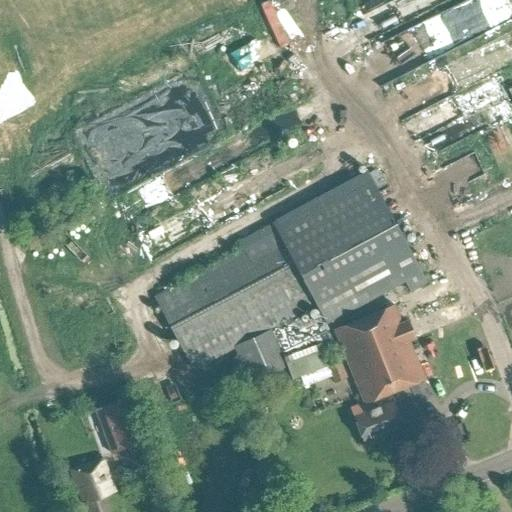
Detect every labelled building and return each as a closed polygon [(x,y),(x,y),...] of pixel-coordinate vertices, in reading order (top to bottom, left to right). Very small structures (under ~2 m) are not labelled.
[(419,271),(365,171),(270,222),(275,231),(153,297),(192,369),(233,347),(237,356),(230,359),(243,386),(287,366),(269,328),(315,304),(325,323),(380,293),(403,280),(409,292),(426,283),(419,271)] [(475,200),(481,213),(510,200),(504,187),(475,200)] [(401,321),(394,304),(333,329),(366,410),(352,416),(363,442),(403,425),(389,392),(423,378),(408,340),(414,338),(406,319),(401,321)] [(334,383),(348,377),(341,360),(327,366),(334,383)] [(126,395),(94,407),(111,452),(143,441),(126,395)] [(108,511),(103,496),(115,491),(102,457),(70,469),(82,502),(76,504),(78,511),(108,511)]
